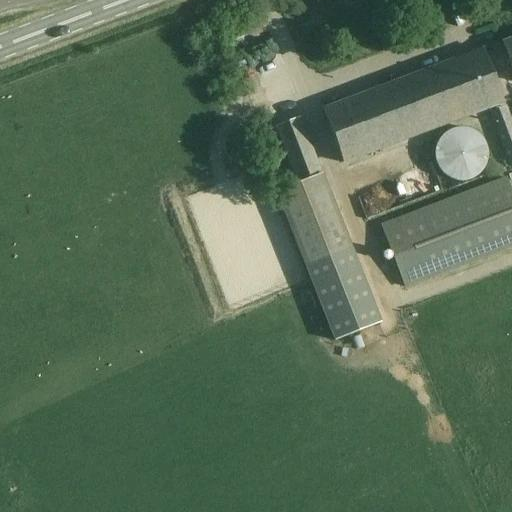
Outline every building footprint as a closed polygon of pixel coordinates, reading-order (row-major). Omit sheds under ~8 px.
[(511,70),(511,38),(501,43),(511,70)] [(483,50),(481,50),(481,51),(322,111),(323,112),(342,163),(503,102),(483,50)] [(511,167),(511,166),(511,126),(505,108),(491,113),(511,167)] [(295,180),(320,171),(300,119),(276,129),(295,180)] [(485,162),(486,156),(485,148),(483,144),(480,140),(477,137),(473,134),(467,132),(463,131),(457,132),(452,133),(444,138),(441,142),(438,147),(437,151),(436,156),(437,161),(438,165),(443,173),(446,176),(450,179),(456,181),(460,181),(466,181),(470,180),(475,177),(479,174),(482,171),(484,167),(485,162)] [(321,174),(276,192),(306,267),(351,249),(321,174)] [(405,287),(511,246),(511,195),(506,179),(381,226),(405,287)] [(381,325),(351,249),(306,267),(334,343),(381,325)]
